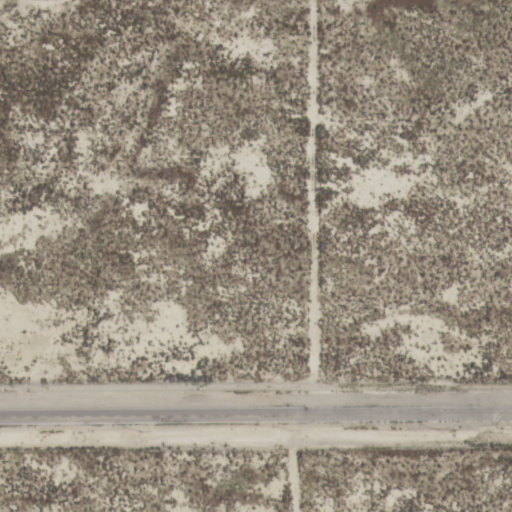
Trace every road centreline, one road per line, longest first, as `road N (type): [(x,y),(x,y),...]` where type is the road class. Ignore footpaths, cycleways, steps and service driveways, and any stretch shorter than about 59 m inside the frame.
road 1 (tertiary): [(0,419),(295,415)]
road 2 (tertiary): [(511,414),(295,415)]
